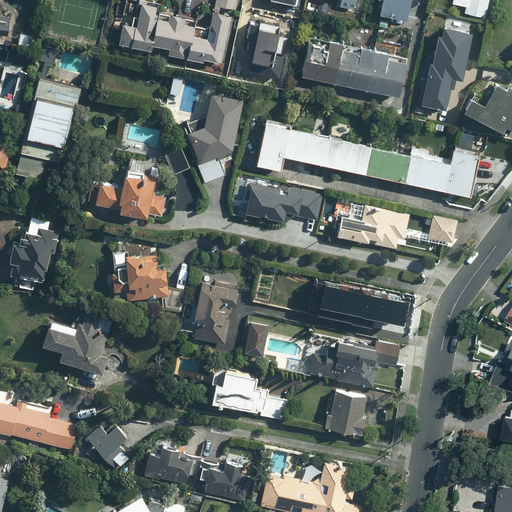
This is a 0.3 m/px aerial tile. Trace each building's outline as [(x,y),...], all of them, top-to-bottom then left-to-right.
[(215,0),(213,13),(211,19),(201,17),(199,29),(193,28),(191,44),(188,44),(186,58),(203,61),(204,59),(221,61),(228,15),(219,14),(221,9),(237,11),(238,0),(215,0)] [(341,0),(340,9),(356,12),(357,0),(341,0)] [(411,0),(382,0),(379,15),(407,20),(411,0)] [(486,17),(489,0),(452,0),(452,4),(466,7),(465,14),(486,17)] [(146,5),(141,4),(137,28),(123,25),(120,45),(151,50),(152,44),(156,19),(158,7),(146,5)] [(9,16),(0,15),(0,34),(8,35),(9,16)] [(191,44),(193,28),(183,26),(185,18),(165,15),(164,20),(156,19),(152,44),(169,47),(168,55),(186,58),(188,44),(191,44)] [(259,22),(252,63),(254,63),(253,71),(279,76),(286,35),(277,34),(279,25),(259,22)] [(457,92),(460,75),(465,76),(473,32),(439,26),(434,53),(425,51),(414,109),(447,115),(452,91),(457,92)] [(343,46),(328,43),(328,47),(307,42),(301,76),(399,96),(406,63),(387,59),(387,55),(359,49),(358,53),(343,50),(343,46)] [(56,48),(43,45),(40,60),(54,63),(56,48)] [(42,180),(47,158),(59,161),(72,105),(76,106),(80,88),(39,79),(17,174),(42,180)] [(511,80),(506,91),(495,85),(483,107),(469,100),(463,112),(501,132),(505,126),(511,129),(511,80)] [(209,96),(202,128),(187,135),(205,182),(225,175),(220,161),(232,159),(231,155),(242,103),(209,96)] [(404,183),(410,155),(265,125),(256,165),(281,171),(284,158),(404,183)] [(178,146),(164,154),(175,175),(189,166),(178,146)] [(410,155),(404,183),(471,196),(479,155),(452,149),(450,159),(427,154),(428,150),(412,147),(410,155)] [(10,151),(0,149),(0,171),(6,172),(10,151)] [(163,219),(173,212),(153,190),(155,183),(124,177),(122,187),(93,182),(90,203),(118,208),(118,213),(148,218),(151,202),(163,219)] [(288,195),(279,194),(280,189),(250,185),(247,212),(248,212),(284,221),(286,212),(318,220),(321,194),(289,188),(288,195)] [(396,249),(399,236),(405,238),(410,214),(339,200),(334,226),(340,227),(338,237),(396,249)] [(44,281),(50,248),(55,249),(58,231),(49,229),(50,220),(30,217),(27,232),(22,231),(19,245),(12,244),(9,262),(12,262),(10,275),(15,276),(13,287),(33,290),(35,280),(44,281)] [(458,221),(431,217),(428,239),(455,243),(458,221)] [(125,267),(111,269),(113,293),(127,291),(127,299),(168,295),(165,269),(156,270),(155,256),(124,258),(125,267)] [(282,271),(262,268),(259,286),(278,290),(282,271)] [(325,277),(318,310),(367,321),(370,306),(396,311),(400,293),(325,277)] [(196,338),(225,342),(227,328),(224,328),(226,311),(233,312),(236,287),(200,282),(194,327),(197,327),(196,338)] [(63,351),(59,360),(74,366),(68,382),(96,392),(109,358),(100,355),(113,322),(86,311),(79,329),(53,319),(44,344),(63,351)] [(268,327),(250,323),(244,354),(262,358),(268,327)] [(511,334),(511,335),(508,346),(511,347),(511,354),(510,360),(498,356),(489,377),(511,385),(511,334)] [(374,388),(379,368),(385,369),(386,365),(397,367),(402,347),(375,341),(373,346),(338,338),(336,349),(330,347),(328,356),(315,354),(310,373),(374,388)] [(266,396),(260,395),(261,390),(254,388),(256,378),(226,371),(223,386),(217,385),(213,403),(257,412),(257,409),(263,411),(266,396)] [(365,418),(363,418),(366,398),(330,393),(324,429),(362,435),(365,418)] [(50,415),(51,408),(0,395),(0,431),(71,447),(77,421),(50,415)] [(511,419),(505,418),(503,439),(511,440),(511,419)] [(129,456),(118,445),(126,438),(116,426),(107,434),(100,426),(85,439),(92,447),(86,453),(97,464),(103,459),(114,470),(129,456)] [(190,461),(177,458),(179,451),(163,447),(161,455),(151,453),(147,476),(185,483),(190,461)] [(250,477),(241,475),(243,465),(225,461),(223,471),(210,468),(205,491),(245,500),(250,477)] [(354,487),(348,485),(352,467),(324,461),(321,476),(312,465),(301,475),(308,483),(289,477),(277,495),(274,509),(289,511),(290,511),(292,505),(302,507),(300,511),(360,511),(361,506),(344,502),(345,498),(352,500),(354,487)] [(467,511),(461,511),(460,511),(511,511),(511,483),(502,482),(497,511),(467,511)] [(149,511),(140,498),(119,511),(149,511)]
